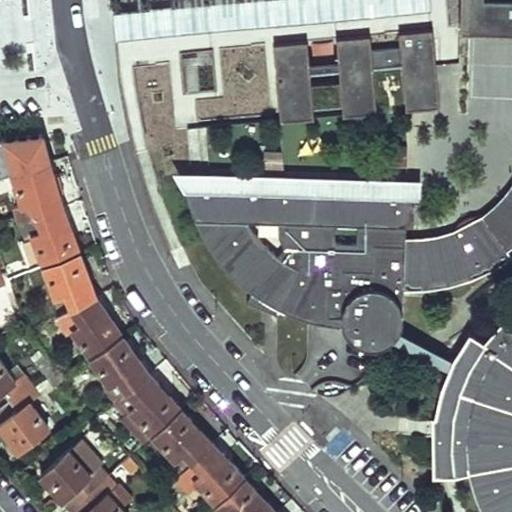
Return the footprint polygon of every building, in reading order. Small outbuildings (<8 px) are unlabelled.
[(232,0),(119,10),(121,35),(137,34),(146,33),(167,31),(167,34),(180,32),(180,30),(209,27),(231,25),(231,28),(241,27),(241,24),(262,22),(263,25),(273,24),(272,22),(293,20),(293,22),(306,21),(306,19),(334,16),(420,8),(420,11),(431,10),(433,26),(434,26),(434,34),(460,32),(461,21),(447,20),(447,0),(232,0)] [(137,34),(121,35),(127,102),(135,100),(142,131),(438,106),(438,62),(458,61),(511,62),(511,0),(447,0),(447,20),(461,21),(460,32),(434,34),(434,26),(433,26),(431,10),(420,11),(420,8),(334,16),(336,36),(308,39),(306,21),(293,22),(293,20),(272,22),(273,24),(263,25),(262,22),(241,24),(241,27),(231,28),(231,25),(209,27),(215,91),(186,93),(180,32),(167,34),(167,31),(146,33),(147,36),(137,36),(137,34)] [(116,36),(115,36),(125,118),(133,152),(147,149),(142,131),(135,100),(127,102),(121,35),(119,35),(116,36)] [(15,171),(51,161),(45,138),(7,142),(15,171)] [(0,175),(15,171),(7,142),(0,142),(0,175)] [(64,207),(51,161),(15,171),(24,201),(17,202),(22,220),(38,215),(64,207)] [(349,339),(351,342),(354,344),(356,345),(360,346),(362,348),(366,348),(369,349),(372,349),(375,348),(378,348),(381,347),(384,346),(387,344),(390,342),(392,340),(394,338),(396,335),(398,332),(399,329),(400,327),(401,323),(401,322),(401,319),(402,289),(425,289),(448,285),(469,278),(490,269),(510,257),(505,250),(480,217),(476,215),(471,216),(467,217),(463,218),(458,222),(455,226),(453,229),(453,232),(420,240),(404,239),(405,187),(335,185),(335,197),(313,197),(313,184),(263,183),(263,195),(241,195),(241,182),(182,181),(183,189),(186,200),(189,210),(193,220),(198,230),(203,241),(209,250),(215,259),(222,267),(230,276),(238,283),(246,290),(250,293),(259,300),(265,291),(280,300),(275,309),(284,313),(294,317),(304,320),(315,323),(326,325),(337,327),(341,327),(342,329),(343,332),(345,334),(347,337),(349,339)] [(241,182),(241,195),(263,195),(263,183),(241,182)] [(335,185),(313,184),(313,197),(335,197),(335,185)] [(511,185),(502,198),(480,217),(505,250),(511,244),(511,185)] [(64,207),(38,215),(44,230),(33,233),(44,265),(81,249),(64,207)] [(86,265),(81,249),(44,265),(55,294),(67,290),(72,306),(97,294),(91,277),(85,279),(80,266),(86,265)] [(91,277),(86,265),(80,266),(85,279),(91,277)] [(280,300),(265,291),(259,300),(250,293),(245,303),(283,318),(284,313),(275,309),(280,300)] [(105,306),(97,294),(72,306),(82,321),(73,327),(92,354),(123,332),(114,317),(108,321),(101,310),(105,306)] [(72,306),(59,314),(68,330),(73,327),(82,321),(72,306)] [(114,317),(105,306),(101,310),(108,321),(114,317)] [(511,511),(511,331),(505,325),(486,343),(471,367),(454,360),(443,389),(436,418),(433,418),(433,420),(454,421),(453,434),(452,448),(451,448),(454,477),(458,477),(458,475),(471,472),(474,485),(477,496),(484,511),(511,511)] [(117,397),(129,387),(150,371),(140,358),(135,359),(127,348),(132,344),(123,332),(92,354),(110,382),(106,384),(117,397)] [(444,365),(450,353),(413,332),(407,344),(444,365)] [(470,334),(454,360),(471,367),(486,343),(470,334)] [(140,358),(132,344),(127,348),(135,359),(140,358)] [(45,351),(35,359),(43,373),(55,365),(45,351)] [(8,370),(0,357),(0,390),(5,386),(13,398),(31,383),(24,372),(15,379),(8,370)] [(17,363),(8,370),(15,379),(24,372),(17,363)] [(55,365),(43,373),(54,384),(64,377),(62,374),(55,365)] [(160,384),(150,371),(129,387),(117,397),(128,412),(123,416),(144,441),(154,432),(182,407),(172,395),(167,398),(156,385),(160,384)] [(13,398),(0,407),(0,414),(6,422),(2,425),(3,426),(0,428),(0,433),(10,446),(15,443),(19,448),(49,424),(38,410),(31,401),(39,394),(31,383),(13,398)] [(172,395),(160,384),(156,385),(167,398),(172,395)] [(39,394),(31,401),(38,410),(47,403),(40,393),(39,394)] [(193,418),(182,407),(154,432),(177,457),(185,450),(193,460),(214,441),(203,428),(197,432),(189,422),(193,418)] [(203,428),(193,418),(189,422),(197,432),(203,428)] [(225,453),(214,441),(193,460),(203,470),(196,477),(218,502),(246,476),(236,463),(231,467),(220,456),(225,453)] [(81,461),(70,448),(42,473),(53,486),(58,482),(69,493),(82,482),(89,491),(108,474),(100,464),(91,471),(81,461)] [(174,461),(182,470),(193,460),(185,450),(177,457),(174,461)] [(236,463),(225,453),(220,456),(231,467),(236,463)] [(121,488),(143,469),(130,454),(108,474),(89,491),(75,506),(80,511),(127,511),(121,505),(109,493),(118,485),(121,488)] [(91,454),(81,461),(91,471),(100,464),(91,454)] [(276,511),(278,511),(246,476),(218,502),(227,511),(276,511)] [(58,482),(53,486),(64,497),(69,493),(58,482)] [(109,493),(121,505),(129,499),(121,488),(118,485),(109,493)]
